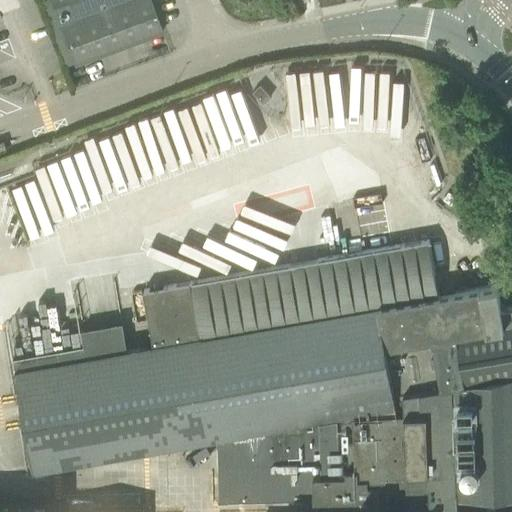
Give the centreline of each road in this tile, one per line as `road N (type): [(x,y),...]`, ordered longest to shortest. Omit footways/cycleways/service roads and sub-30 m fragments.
road 1 (residential): [(216,49),(390,18),(436,24),(466,39)]
road 2 (residential): [(0,136),(216,49)]
